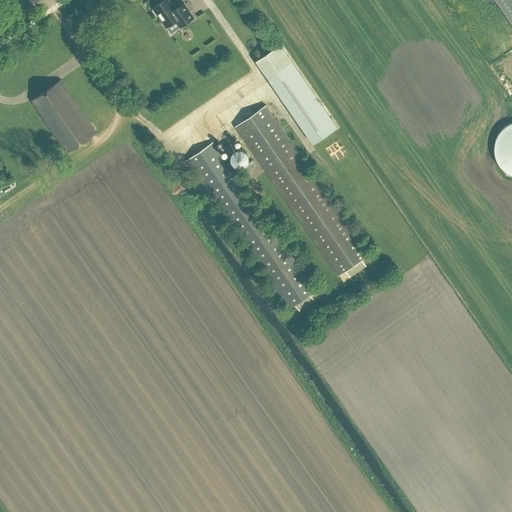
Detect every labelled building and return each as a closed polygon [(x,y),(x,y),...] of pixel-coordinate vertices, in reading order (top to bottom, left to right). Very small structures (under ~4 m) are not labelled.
[(177,12),(168,0),(162,0),(152,7),(166,27),(177,19),(182,26),(192,19),(184,7),(177,12)] [(511,0),(495,0),(511,23),(511,0)] [(256,60),(285,102),(313,143),(337,127),(309,85),(280,43),(256,60)] [(60,79),(31,100),(67,152),(97,132),(60,79)] [(369,254),(266,105),(235,126),(338,275),(369,254)] [(213,142),(186,160),(281,297),(289,308),(315,290),(307,278),(213,142)] [(498,174),(511,173),(511,158),(498,158),(498,174)]
